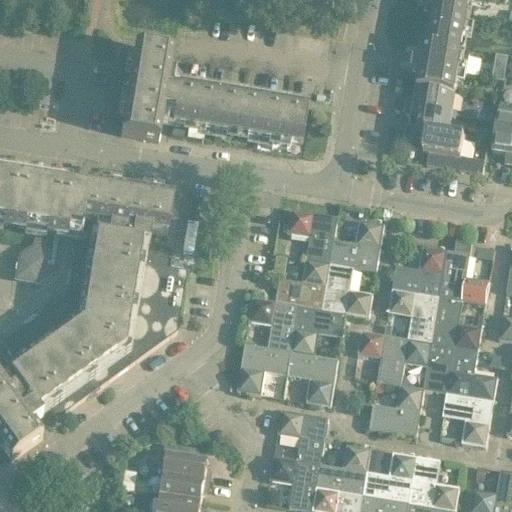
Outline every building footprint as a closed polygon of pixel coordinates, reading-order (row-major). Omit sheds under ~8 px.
[(432,0),(430,11),(427,31),(465,37),(471,0),(475,1),(474,0),(432,0)] [(459,74),(465,37),(427,31),(417,92),(455,98),(458,81),(461,82),(463,75),(459,74)] [(171,127),(301,148),(308,111),(177,89),(177,91),(167,89),(172,58),(134,51),(120,139),(158,145),(161,123),(172,125),(171,127)] [(506,70),(507,61),(498,59),(497,67),(500,69),(506,70)] [(407,103),(406,110),(455,119),(456,115),(452,115),(455,98),(417,92),(415,104),(407,103)] [(505,167),(511,168),(511,111),(500,109),(493,157),(506,159),(505,167)] [(455,119),(406,110),(405,118),(413,119),(410,133),(418,135),(418,133),(448,138),(449,137),(451,122),(455,122),(455,119)] [(474,114),(473,121),(483,123),(484,116),(474,114)] [(425,156),(429,157),(460,162),(461,161),(463,145),(467,145),(468,141),(449,137),(448,138),(418,133),(418,135),(417,141),(425,142),(423,156),(425,156)] [(485,165),(461,161),(460,162),(429,157),(427,170),(483,179),(485,165)] [(0,228),(67,239),(76,241),(84,195),(74,193),(0,181),(0,228)] [(85,188),(84,195),(76,241),(76,242),(74,256),(73,261),(74,261),(71,278),(70,278),(70,282),(67,299),(67,301),(2,347),(19,372),(13,376),(9,379),(10,381),(2,387),(0,384),(0,450),(10,465),(41,442),(31,428),(42,421),(38,416),(42,413),(46,410),(56,423),(177,336),(187,275),(169,272),(171,257),(168,253),(148,250),(150,238),(167,240),(173,203),(85,188)] [(331,269),(335,245),(338,222),(291,214),(287,239),(310,242),(307,265),(331,269)] [(357,249),(335,245),(331,269),(354,273),(377,277),(385,230),(360,226),(357,249)] [(53,266),(56,246),(33,242),(32,251),(19,260),(16,282),(37,286),(50,276),(51,266),(53,266)] [(455,257),(471,260),(472,251),(472,250),(473,248),(457,246),(455,257)] [(471,260),(470,262),(476,263),(477,262),(478,252),(478,251),(472,250),(472,251),(471,260)] [(397,271),(393,295),(439,303),(447,256),(423,252),(420,275),(397,271)] [(455,257),(447,256),(439,303),(463,307),(486,311),(490,287),(467,283),(470,262),(471,260),(455,257)] [(277,261),(274,279),(280,280),(285,281),(288,262),(283,262),(277,261)] [(276,307),(300,311),(323,315),(331,269),(307,265),(303,288),(280,284),(276,307)] [(331,269),(323,315),(346,319),(369,323),(373,299),(350,295),(354,273),(331,269)] [(409,345),(432,348),(439,303),(393,295),(389,318),(412,322),(409,345)] [(272,331),(268,353),(292,357),(300,311),(276,307),(253,303),(249,327),(272,331)] [(463,307),(439,303),(432,348),(455,352),(479,356),(482,333),(459,329),(463,307)] [(346,319),(323,315),(300,311),(292,357),(316,361),(319,339),(342,343),(346,319)] [(511,321),(503,320),(499,344),(511,346),(511,321)] [(377,387),(401,391),(405,369),(409,345),(362,337),(358,361),(381,365),(377,387)] [(409,345),(405,369),(428,372),(424,395),(447,398),(455,352),(432,348),(409,345)] [(292,357),(268,353),(245,349),(237,396),(262,400),(266,377),(288,381),(292,357)] [(455,352),(447,398),(494,406),(498,383),(475,379),(479,356),(455,352)] [(316,361),(292,357),(288,381),(311,385),(307,408),(331,412),(339,365),(316,361)] [(499,373),(502,360),(493,359),(491,371),(499,373)] [(416,441),(424,395),(401,391),(397,414),(374,410),(370,434),(416,441)] [(494,406),(447,398),(443,422),(466,426),(462,449),(486,453),(494,406)] [(301,444),(297,466),(321,470),(329,424),(282,416),(278,440),(301,444)] [(170,459),(166,481),(211,488),(212,481),(207,480),(210,466),(196,464),(198,454),(166,449),(164,458),(170,459)] [(343,473),(321,470),(317,493),(363,501),(367,477),(371,454),(347,450),(343,473)] [(372,454),(371,463),(382,465),(383,456),(372,454)] [(409,508),(417,462),(393,458),(390,481),(367,477),(363,501),(409,508)] [(314,511),(317,493),(321,470),(297,466),(274,462),(270,486),(293,490),(289,511),(314,511)] [(417,462),(409,508),(430,511),(456,511),(460,493),(437,489),(441,466),(417,462)] [(478,472),(476,482),(484,484),(486,473),(478,472)] [(511,511),(511,477),(501,476),(497,499),(474,495),(471,511),(511,511)] [(211,488),(166,481),(163,501),(203,507),(205,494),(210,495),(211,488)] [(361,511),(363,501),(317,493),(314,511),(361,511)] [(163,501),(160,511),(201,511),(203,507),(163,501)] [(408,511),(409,508),(363,501),(361,511),(408,511)]
